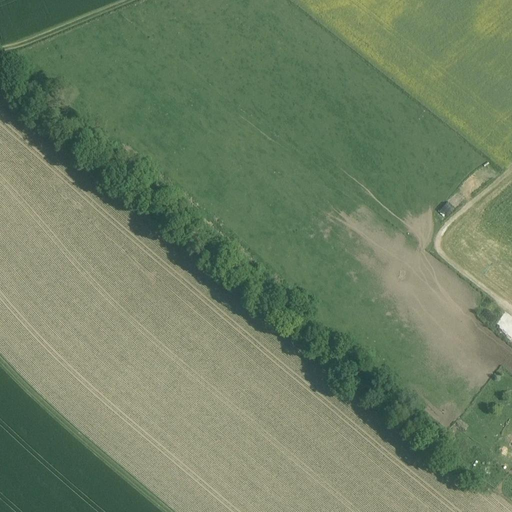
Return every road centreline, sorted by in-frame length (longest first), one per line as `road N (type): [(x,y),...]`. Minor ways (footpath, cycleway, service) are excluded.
road 1 (track): [(171,511),(0,362)]
road 2 (track): [(0,53),(134,0)]
